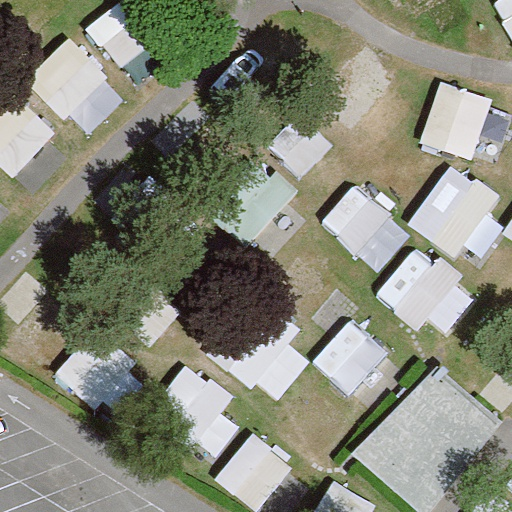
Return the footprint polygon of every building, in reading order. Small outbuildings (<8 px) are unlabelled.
[(511,0),(497,0),(511,25),(511,0)] [(29,75),(91,132),(130,90),(68,33),(29,75)] [(424,140),(475,155),(493,93),(442,78),(424,140)] [(0,155),(35,187),(75,143),(15,89),(0,104),(0,155)] [(247,155),(218,217),(265,239),(294,177),(247,155)] [(461,164),(416,211),(453,247),(498,200),(461,164)] [(352,180),(324,224),(389,266),(417,222),(352,180)] [(441,324),(467,267),(409,240),(382,297),(441,324)] [(204,332),(273,397),(313,354),(244,289),(204,332)] [(315,358),(351,392),(389,352),(352,318),(315,358)] [(80,344),(64,369),(113,399),(128,375),(80,344)] [(156,411),(205,440),(235,390),(186,361),(156,411)] [(434,369),(354,458),(414,511),(419,511),(497,426),(434,369)] [(256,431),(221,473),(259,504),(294,462),(256,431)] [(511,511),(511,509),(486,490),(468,511),(511,511)]
